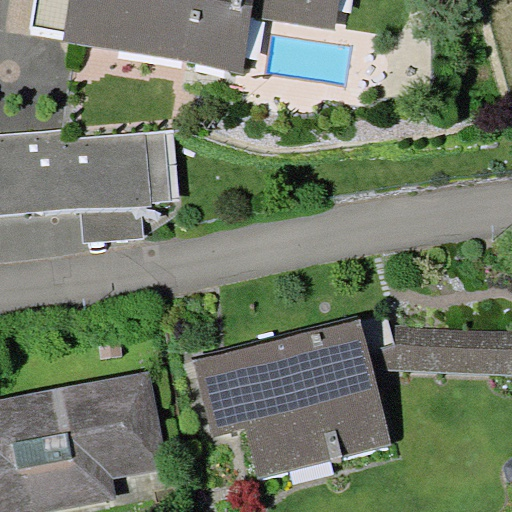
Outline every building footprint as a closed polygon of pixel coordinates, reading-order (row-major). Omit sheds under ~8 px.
[(337,0),(35,0),(31,27),(65,32),(64,42),(243,71),(252,14),(333,28),(337,0)] [(0,215),(82,209),(142,205),(152,205),(152,202),(180,200),(175,130),(78,137),(77,129),(0,133),(0,215)] [(144,238),(142,205),(82,209),(85,243),(144,238)] [(260,477),(394,444),(375,368),(370,349),(362,316),(196,357),(216,434),(247,426),(260,477)] [(511,376),(511,328),(392,326),(395,344),(370,349),(375,368),(511,376)] [(113,479),(170,469),(153,372),(0,398),(0,511),(52,511),(117,501),(113,479)]
